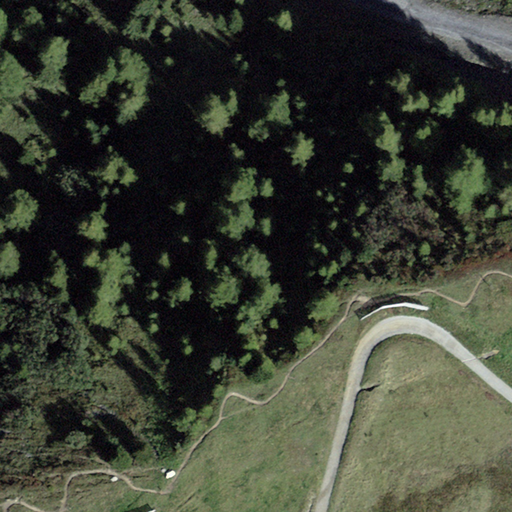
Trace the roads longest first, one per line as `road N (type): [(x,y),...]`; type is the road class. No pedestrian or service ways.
road 1 (track): [(322,511),(363,363),(383,333),(419,325),(511,397)]
road 2 (track): [(511,48),(375,0)]
